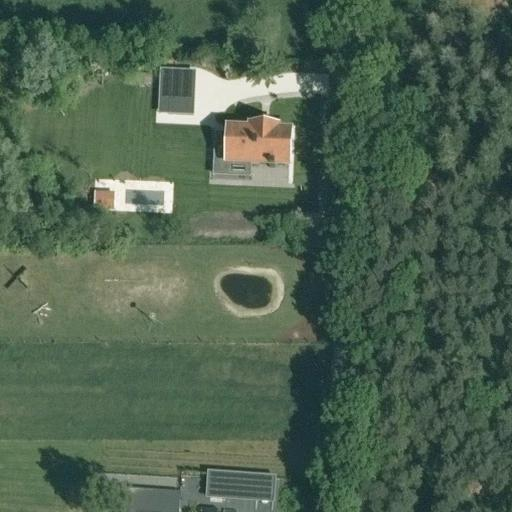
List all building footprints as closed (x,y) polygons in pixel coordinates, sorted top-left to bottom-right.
[(169,101),(169,116),(193,117),(194,102),(169,101)] [(229,130),(229,134),(227,164),(252,165),(269,166),(269,169),(274,169),(274,166),(289,167),(290,133),(278,133),(278,129),(271,129),(258,128),(251,128),(251,131),(229,130)] [(106,211),(107,195),(95,195),(95,210),(106,211)] [(207,499),(224,500),(226,472),(209,471),(207,499)] [(179,511),(180,496),(126,493),(124,511),(179,511)]
